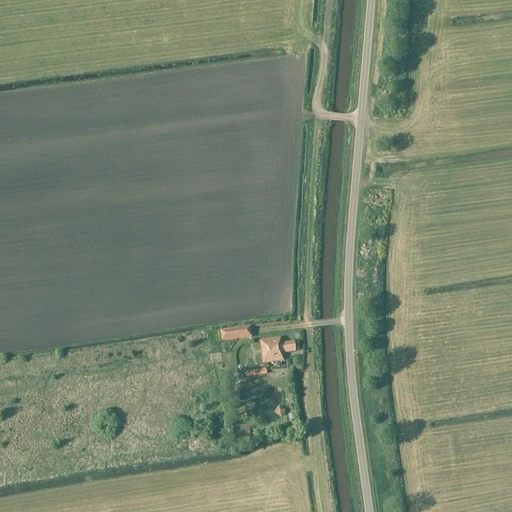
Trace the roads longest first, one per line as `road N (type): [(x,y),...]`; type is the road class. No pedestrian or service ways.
road 1 (unclassified): [(368,511),(348,296),(371,0)]
road 2 (track): [(327,0),(306,325),(325,511)]
